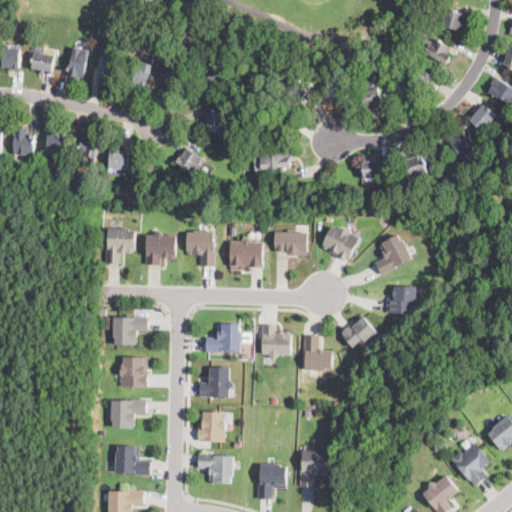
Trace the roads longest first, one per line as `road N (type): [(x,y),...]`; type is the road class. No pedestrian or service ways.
road 1 (residential): [(497,0),(478,69),(441,115),(395,139),(337,141)]
road 2 (residential): [(104,292),(328,294)]
road 3 (residential): [(174,511),(181,294)]
road 4 (residential): [(0,93),(72,102),(158,128)]
